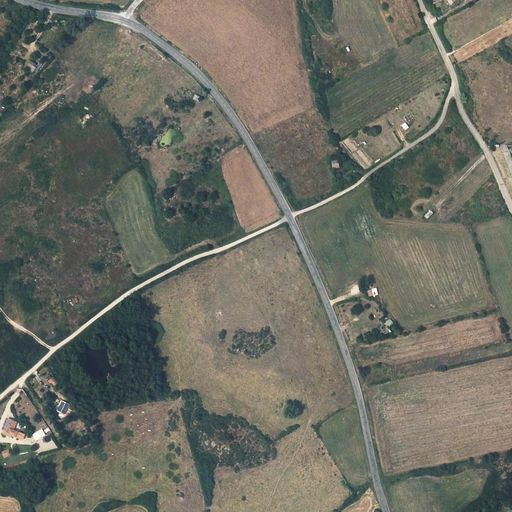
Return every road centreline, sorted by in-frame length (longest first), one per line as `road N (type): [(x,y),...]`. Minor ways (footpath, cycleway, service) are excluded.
road 1 (tertiary): [(126,19),(195,71),(255,151),(336,327),(387,511)]
road 2 (track): [(0,397),(144,283),(289,218)]
road 3 (unclassified): [(418,0),(460,109),(511,209)]
road 4 (track): [(455,86),(427,132),(356,184),(289,218)]
